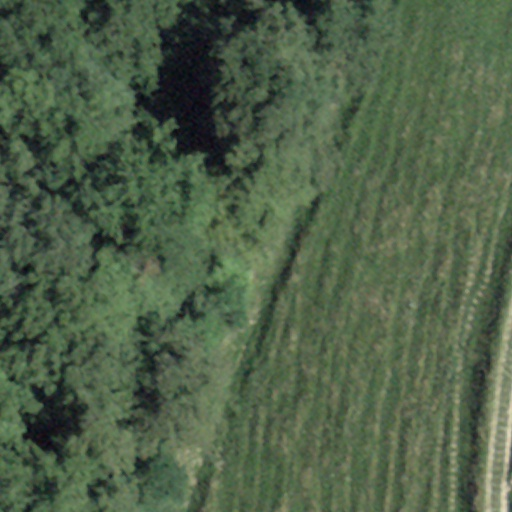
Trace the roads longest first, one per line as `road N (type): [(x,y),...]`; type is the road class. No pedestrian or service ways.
road 1 (track): [(389,0),(189,511)]
road 2 (track): [(511,384),(497,511)]
